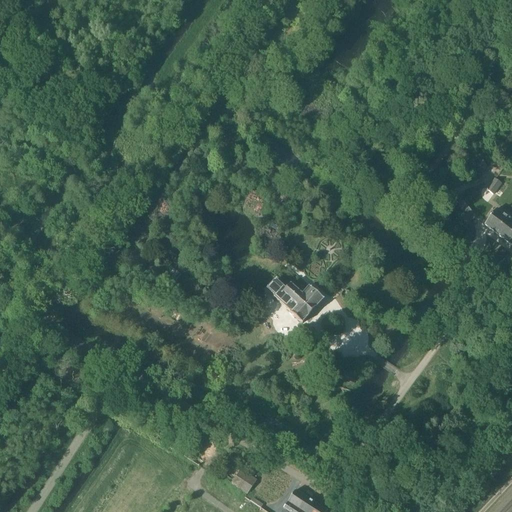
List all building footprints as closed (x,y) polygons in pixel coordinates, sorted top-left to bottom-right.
[(494,195),(501,184),(494,179),(486,190),(494,195)] [(468,189),(458,194),(461,199),(470,194),(468,189)] [(455,204),(468,215),(471,211),(458,200),(455,204)] [(496,235),(509,218),(497,209),(484,226),(496,235)] [(511,238),(511,220),(509,218),(496,235),(508,244),(511,238)] [(309,287),(302,295),(291,285),(286,290),(275,280),(266,290),(274,297),(273,298),(289,312),(289,313),(302,325),(324,300),(309,287)] [(230,484),(247,495),(256,481),(239,471),(230,484)] [(296,490),(283,509),(287,511),(325,511),(326,511),(296,490)]
